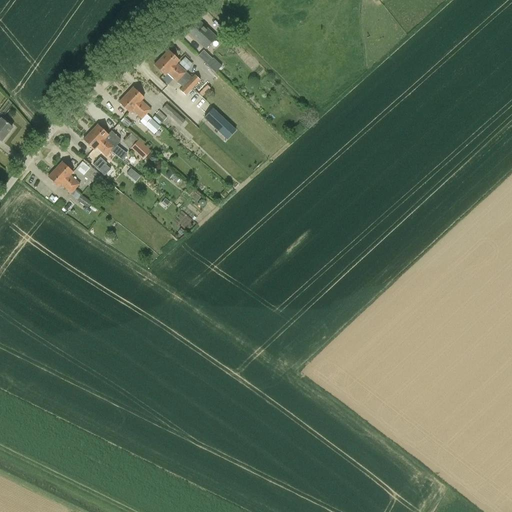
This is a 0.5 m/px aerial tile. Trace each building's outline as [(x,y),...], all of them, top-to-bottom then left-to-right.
[(205,50),(216,38),(197,20),(186,31),(205,50)] [(169,51),(161,59),(192,88),(201,79),(195,74),(192,78),(177,63),(179,60),(169,51)] [(212,59),(203,51),(198,56),(208,67),(215,73),(221,67),(212,59)] [(187,70),(192,64),(185,57),(179,63),(187,70)] [(192,88),(161,59),(154,66),(164,76),(167,73),(183,88),(180,90),(186,95),(192,88)] [(133,88),(126,96),(145,114),(149,109),(141,101),(144,98),(133,88)] [(140,119),(145,114),(126,96),(119,104),(129,113),(131,111),(140,119)] [(167,104),(162,110),(180,126),(185,121),(167,104)] [(213,109),(204,119),(226,140),(235,129),(213,109)] [(167,118),(159,110),(153,117),(161,125),(167,118)] [(161,127),(151,118),(144,125),(154,134),(161,127)] [(1,120),(0,119),(0,140),(1,142),(12,128),(1,119),(1,120)] [(98,125),(90,133),(110,152),(114,147),(120,142),(120,141),(120,139),(111,131),(107,135),(98,125)] [(110,152),(90,133),(83,140),(93,150),(96,148),(105,157),(110,152)] [(130,149),(134,152),(135,151),(144,159),(151,152),(138,140),(130,149)] [(106,165),(99,159),(93,165),(104,176),(110,170),(106,165)] [(62,162),(55,170),(75,189),(80,184),(70,175),(73,172),(62,162)] [(77,170),(84,174),(89,166),(81,162),(77,170)] [(140,176),(131,169),(127,174),(136,181),(140,176)] [(75,189),(55,170),(48,178),(58,187),(61,185),(70,194),(75,189)] [(167,176),(170,179),(175,174),(171,171),(167,176)] [(81,195),(77,201),(88,208),(92,202),(81,195)] [(166,207),(170,203),(165,199),(161,203),(166,207)] [(87,222),(74,213),(70,218),(83,226),(87,222)]
